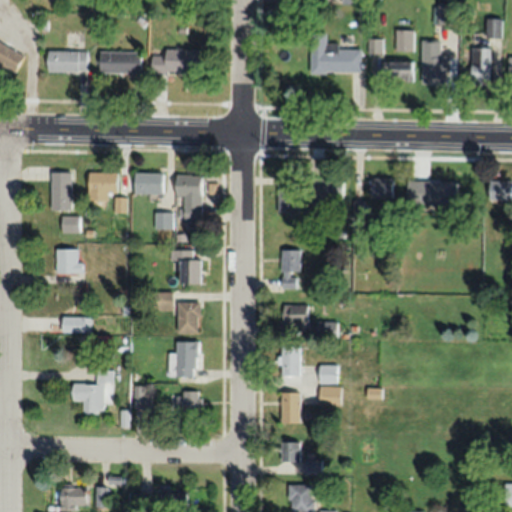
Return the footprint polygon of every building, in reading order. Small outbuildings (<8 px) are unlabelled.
[(502,37),(502,18),(487,18),(486,37),(502,37)] [(396,50),(414,50),(414,29),(396,29),(396,50)] [(26,53),(0,40),(0,66),(16,74),(26,53)] [(312,73),(363,73),(363,49),(341,49),(341,43),(324,43),(324,41),(312,41),(312,73)] [(447,82),(447,41),(423,41),(423,82),(447,82)] [(491,47),(472,47),(472,81),(491,81),(491,47)] [(201,71),(201,49),(164,49),(164,54),(154,54),(154,71),(201,71)] [(87,71),(87,50),(49,50),(49,71),(87,71)] [(142,72),(142,51),(101,51),(101,72),(142,72)] [(383,79),(414,79),(414,61),(383,61),(383,79)] [(52,210),(73,210),(73,171),(52,171),(52,210)] [(118,171),(90,171),(90,199),(109,199),(109,192),(118,192),(118,171)] [(164,172),(136,172),(136,194),(164,194),(164,172)] [(202,175),(179,175),(179,219),(202,219),(202,175)] [(393,178),(372,178),(372,197),(393,197),(393,178)] [(490,199),(511,199),(511,179),(490,180),(490,199)] [(344,180),(319,180),(319,197),(344,197),(344,180)] [(408,204),(457,204),(457,180),(408,180),(408,204)] [(298,212),(298,183),(279,183),(279,212),(298,212)] [(172,212),(157,212),(157,229),(172,229),(172,212)] [(80,215),(62,215),(62,232),(80,232),(80,215)] [(57,249),(57,273),(82,273),(82,249),(57,249)] [(300,249),(282,249),(282,287),(300,287),(300,249)] [(202,284),(202,259),(193,259),(193,250),(172,250),(172,259),(181,259),(181,284),(202,284)] [(178,332),(200,332),(200,302),(178,302),(178,332)] [(309,304),(284,304),(284,325),(309,325),(309,304)] [(92,317),(63,317),(63,333),(92,333),(92,317)] [(318,335),(337,335),(337,322),(318,322),(318,335)] [(170,377),(199,377),(199,341),(178,341),(178,351),(170,351),(170,377)] [(282,376),(301,376),(301,346),(282,346),(282,376)] [(320,383),(339,383),(339,364),(320,364),(320,383)] [(83,414),(105,414),(104,384),(114,384),(114,370),(97,370),(97,383),(73,383),(73,402),(83,402),(83,414)] [(151,385),(135,385),(135,407),(151,407),(151,385)] [(320,385),(320,405),(342,405),(342,385),(320,385)] [(202,391),(176,391),(176,413),(202,413),(202,391)] [(282,422),(301,422),(301,392),(282,392),(282,422)] [(282,461),(301,461),(301,441),(282,441),(282,461)] [(323,474),(323,459),(305,459),(305,474),(323,474)] [(315,484),(292,484),(292,511),(315,511),(315,484)] [(88,485),(62,485),(62,509),(88,509),(88,485)] [(98,504),(106,504),(106,488),(98,488),(98,504)] [(188,491),(160,491),(160,510),(188,510),(188,491)]
